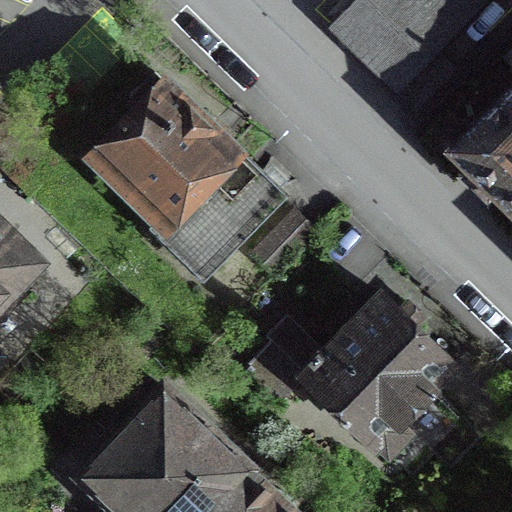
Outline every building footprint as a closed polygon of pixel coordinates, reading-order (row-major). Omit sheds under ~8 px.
[(355,0),(327,29),(395,95),(486,0),(355,0)] [(200,277),(278,198),(152,74),(127,101),(139,113),(93,159),(157,221),(151,228),(200,277)] [(511,210),(511,88),(451,151),(500,198),(511,210)] [(273,277),(315,233),(292,211),(249,254),(273,277)] [(35,262),(0,227),(0,303),(7,311),(15,304),(21,297),(10,287),(35,262)] [(431,388),(451,367),(379,296),(322,355),(285,319),(266,339),(270,344),(244,370),(277,403),(303,378),(373,447),(374,446),(387,459),(411,435),(400,424),(433,391),(431,388)] [(288,511),(161,390),(79,475),(117,511),(288,511)]
